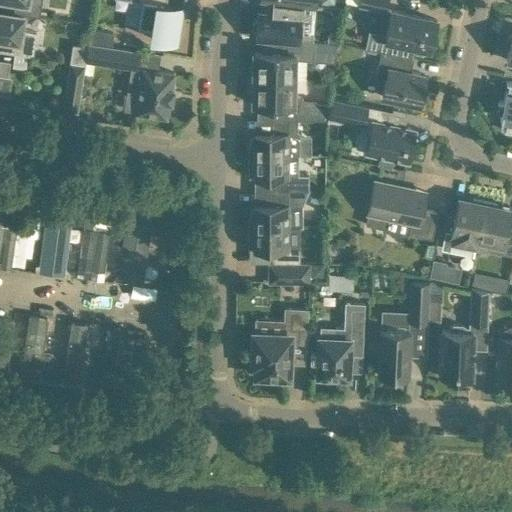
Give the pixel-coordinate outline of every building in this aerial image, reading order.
[(11,0),(10,11),(23,13),(39,15),(41,0),(11,0)] [(157,38),(176,41),(182,5),(166,3),(166,0),(138,0),(142,1),(138,26),(158,30),(157,38)] [(255,36),(282,38),(299,39),(302,2),(282,0),(279,0),(279,11),(257,9),(256,19),(253,22),(252,30),(255,34),(255,36)] [(358,6),(386,12),(388,0),(344,0),(344,1),(359,4),(358,6)] [(23,13),(10,11),(0,9),(0,49),(33,55),(36,31),(21,29),(23,13)] [(385,39),(431,48),(431,44),(435,45),(437,32),(434,31),(437,19),(391,9),(385,39)] [(91,29),(89,42),(111,45),(113,32),(91,29)] [(327,41),(337,42),(339,33),(330,32),(326,35),(325,41),(327,41)] [(250,64),(249,77),(293,78),(305,78),(305,60),(335,61),(337,42),(327,41),(325,41),(299,39),(282,38),(281,52),(254,51),(254,64),(250,64)] [(88,45),(86,60),(130,67),(127,85),(128,88),(131,92),(134,94),(138,94),(135,111),(166,116),(169,100),(171,101),(173,87),(171,87),(173,71),(142,66),(142,67),(138,66),(140,50),(121,47),(111,45),(89,42),(88,45)] [(85,63),(86,60),(88,45),(72,43),(69,61),(85,63)] [(425,74),(421,73),(410,71),(413,57),(381,50),(376,74),(386,76),(382,95),(419,103),(425,74)] [(0,74),(7,75),(10,60),(0,58),(0,74)] [(77,111),(85,63),(69,61),(62,109),(77,111)] [(279,103),(279,119),(288,119),(326,119),(327,103),(316,102),(316,99),(305,99),(293,92),(293,78),(249,77),(249,90),(253,90),(253,103),(279,103)] [(511,81),(506,81),(506,82),(509,83),(507,91),(505,91),(503,101),(497,100),(497,101),(503,103),(500,118),(501,118),(501,117),(506,118),(506,119),(507,120),(505,128),(504,128),(504,129),(511,130),(511,81)] [(328,115),(349,120),(371,125),(366,149),(408,158),(408,154),(411,155),(414,144),(411,143),(414,127),(384,120),(386,109),(332,97),(328,115)] [(251,136),(248,153),(288,154),(288,119),(279,119),(272,118),(272,132),(254,132),(254,136),(252,136),(251,136)] [(272,176),(272,189),(288,190),(308,190),(308,175),(288,175),(288,154),(248,153),(248,176),(249,176),(249,175),(272,176)] [(374,179),(365,223),(385,227),(387,218),(410,223),(408,232),(432,237),(437,211),(421,207),(423,199),(419,199),(415,192),(416,188),(374,179)] [(248,225),(288,225),(300,225),(300,204),(288,204),(288,190),(272,189),(272,205),(254,204),(254,208),(251,208),(248,225)] [(4,202),(43,207),(45,195),(5,190),(4,202)] [(43,207),(83,213),(84,201),(45,195),(43,207)] [(473,254),(477,236),(484,200),(473,197),(472,200),(458,197),(453,219),(445,217),(443,229),(446,230),(442,247),(472,253),(472,254),(473,254)] [(488,249),(511,254),(511,220),(508,220),(510,208),(496,205),(497,202),(484,200),(477,236),(490,239),(488,249)] [(83,213),(122,218),(123,206),(84,201),(83,213)] [(0,264),(8,265),(13,225),(1,224),(4,205),(0,204),(0,264)] [(123,206),(122,218),(161,224),(163,211),(123,206)] [(49,216),(43,268),(66,271),(73,220),(49,216)] [(106,222),(82,219),(78,244),(89,246),(87,258),(101,260),(106,222)] [(115,274),(141,278),(148,226),(122,223),(115,274)] [(271,248),(271,261),(299,262),(299,246),(288,246),(288,225),(248,225),(248,248),(249,248),(249,247),(271,248)] [(432,258),(428,275),(442,278),(445,261),(432,258)] [(309,262),(299,262),(271,261),(268,261),(268,281),(309,282),(309,262)] [(409,310),(408,320),(428,321),(429,295),(430,281),(410,280),(409,310)] [(430,281),(429,295),(441,296),(442,281),(430,281)] [(468,322),(474,322),(488,323),(489,303),(489,290),(469,285),(468,322)] [(319,336),(317,373),(321,373),(321,377),(334,377),(334,374),(348,375),(349,353),(362,353),(365,301),(345,300),(343,327),(336,326),(335,336),(319,336)] [(253,331),(252,364),(256,364),(255,374),(259,374),(261,379),(271,379),(274,375),(289,375),(290,340),(306,341),(308,307),(284,306),(284,319),(255,318),(255,331),(253,331)] [(408,320),(409,310),(381,309),(380,327),(377,374),(408,375),(410,329),(407,328),(408,320)] [(26,313),(18,372),(36,375),(38,364),(51,365),(52,354),(38,352),(44,315),(26,313)] [(0,369),(4,370),(10,318),(0,316),(0,369)] [(61,379),(77,381),(86,324),(70,321),(61,379)] [(471,376),(473,330),(465,329),(466,325),(462,323),(453,323),(450,325),(449,329),(442,329),(441,346),(438,350),(438,358),(440,362),(440,375),(443,375),(447,378),(451,378),(455,376),(471,376)] [(130,336),(123,387),(137,389),(144,338),(130,336)] [(511,336),(499,336),(497,378),(501,378),(501,380),(511,380),(511,336)] [(184,380),(199,380),(199,359),(184,358),(184,380)] [(18,390),(58,395),(59,383),(61,373),(43,370),(41,381),(20,378),(18,390)] [(101,372),(98,388),(110,390),(112,374),(101,372)] [(0,387),(18,390),(20,378),(0,375),(0,387)] [(58,395),(97,400),(98,388),(59,383),(58,395)] [(98,388),(97,400),(136,406),(138,394),(110,390),(98,388)]
